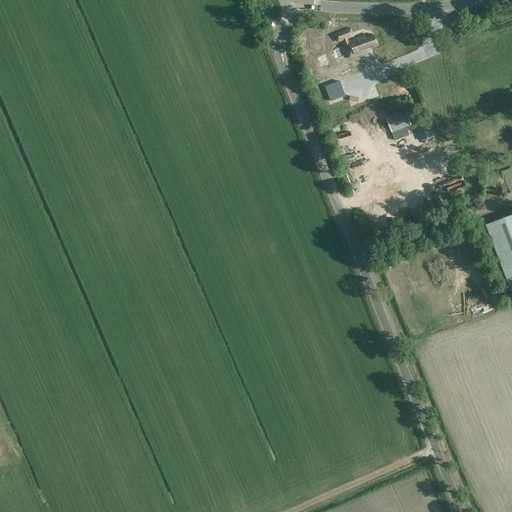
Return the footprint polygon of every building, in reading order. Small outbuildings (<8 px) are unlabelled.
[(358,38),(349,42),(348,39),(354,37),(350,28),(335,34),(338,43),(344,41),(345,43),(343,44),(349,58),(362,53),(361,50),(371,47),(371,48),(378,45),(375,36),(366,39),(364,34),(358,37),(358,38)] [(415,85),(411,76),(403,79),(407,89),(415,85)] [(405,110),(386,117),(392,132),(395,141),(409,136),(405,127),(411,125),(405,110)] [(434,137),(428,119),(415,124),(422,142),(424,142),(426,145),(433,143),(432,139),(434,137)] [(511,192),(511,167),(502,171),(510,193),(511,192)] [(511,214),(486,225),(511,291),(511,290),(511,214)]
